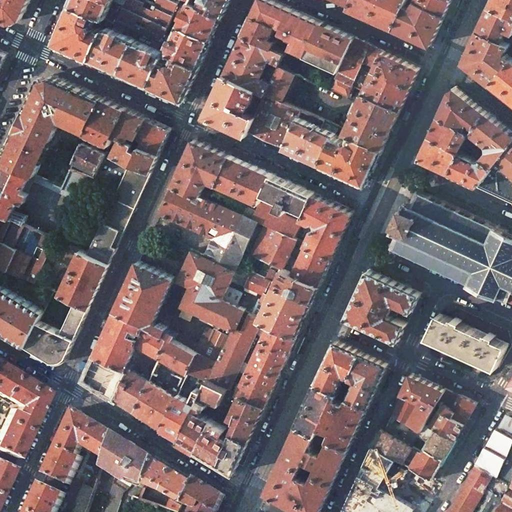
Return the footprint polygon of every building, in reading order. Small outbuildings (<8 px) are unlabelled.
[(0,0),(0,16),(10,20),(24,15),(30,0),(0,0)] [(73,0),(73,3),(101,15),(104,16),(111,19),(118,22),(120,19),(141,29),(156,36),(163,40),(179,5),(181,0),(73,0)] [(221,25),(225,16),(193,1),(191,0),(180,22),(215,38),(221,25)] [(193,0),(193,1),(225,16),(232,0),(193,0)] [(276,0),(259,0),(253,13),(284,27),(293,7),(276,0)] [(376,18),(396,27),(406,4),(408,0),(354,0),(351,7),(376,18)] [(439,30),(447,14),(416,0),(413,0),(413,2),(416,3),(414,8),(406,4),(396,27),(416,36),(433,44),(439,30)] [(451,3),(452,0),(416,0),(447,14),(451,3)] [(511,0),(493,0),(492,4),(511,13),(511,0)] [(99,20),(101,15),(73,3),(56,41),(74,50),(93,58),(106,29),(101,27),(98,28),(96,27),(95,23),(96,21),(99,20)] [(486,18),(481,29),(511,43),(511,39),(511,36),(507,35),(509,29),(511,30),(511,13),(492,4),(486,18)] [(306,13),(293,7),(284,27),(282,30),(290,34),(289,35),(291,38),(295,40),(291,48),(307,55),(323,21),(306,13)] [(249,23),(245,33),(275,46),(282,30),(284,27),(253,13),(249,23)] [(340,28),(323,21),(307,55),(341,71),(358,37),(340,28)] [(209,50),(215,38),(180,22),(169,46),(171,52),(176,53),(202,66),(209,50)] [(107,27),(106,29),(93,58),(108,65),(122,71),(137,38),(110,26),(107,27)] [(141,29),(137,38),(122,71),(138,78),(152,85),(164,59),(166,54),(165,51),(152,45),(156,36),(141,29)] [(478,70),(494,83),(511,60),(511,56),(508,53),(508,51),(509,48),(511,50),(511,43),(481,29),(472,47),(468,57),(466,61),(472,65),(478,70)] [(267,93),(272,81),(263,77),(265,73),(267,74),(268,71),(266,70),(268,67),(270,67),(271,65),(269,64),(271,59),(281,63),(286,51),(275,46),(245,33),(235,53),(226,73),(267,93)] [(379,66),(386,50),(369,42),(358,37),(341,71),(338,77),(354,85),(363,65),(364,62),(366,63),(367,61),(373,64),(379,66)] [(0,71),(9,53),(0,48),(0,71)] [(379,66),(368,91),(403,108),(414,85),(422,67),(386,50),(379,66)] [(202,66),(176,53),(173,58),(173,59),(174,61),(169,63),(169,61),(168,60),(164,59),(152,85),(169,93),(186,101),(195,81),(202,66)] [(511,97),(511,60),(494,83),(510,96),(511,97)] [(363,65),(354,85),(367,91),(368,91),(379,66),(373,64),(371,68),(363,65)] [(326,103),(332,90),(322,85),(311,111),(287,100),(299,73),(280,65),(272,81),(267,93),(303,109),(340,126),(341,127),(348,113),(332,106),(326,103)] [(207,115),(248,135),(250,129),(267,93),(226,73),(207,115)] [(39,82),(3,160),(31,173),(36,175),(43,161),(41,160),(44,154),(44,152),(45,152),(46,151),(46,150),(46,148),(46,147),(47,147),(50,140),(52,141),(62,120),(61,117),(65,116),(67,121),(89,131),(104,97),(54,74),(50,76),(51,78),(46,79),(39,82)] [(348,97),(354,85),(338,77),(332,90),(326,103),(332,106),(339,92),(348,97)] [(451,93),(442,114),(471,130),(471,129),(471,128),(469,126),(470,121),(473,121),(476,125),(473,128),(475,130),(489,111),(472,97),(458,86),(453,90),(451,93)] [(349,130),(353,132),(385,147),(395,125),(403,108),(368,91),(367,91),(349,130)] [(303,109),(267,93),(250,129),(268,138),(286,146),(303,109)] [(89,131),(72,168),(81,172),(84,165),(98,172),(107,153),(94,147),(98,138),(111,143),(112,142),(116,133),(128,107),(105,96),(104,97),(89,131)] [(128,107),(116,133),(124,136),(131,139),(134,133),(140,136),(149,116),(128,107)] [(340,126),(303,109),(286,146),(307,155),(323,163),(337,133),(340,126)] [(511,128),(504,123),(489,111),(475,130),(475,133),(489,144),(489,149),(483,157),(495,165),(496,164),(511,143),(511,128)] [(471,133),(471,130),(442,114),(436,126),(432,135),(461,149),(462,148),(471,133)] [(174,128),(149,116),(140,136),(137,142),(162,153),(174,128)] [(347,138),(337,133),(323,163),(361,180),(362,180),(364,182),(369,184),(370,180),(378,163),(385,147),(353,132),(350,138),(351,141),(348,142),(347,138)] [(461,150),(461,149),(432,135),(430,139),(422,156),(422,157),(453,171),(462,152),(462,150),(461,150)] [(137,142),(131,139),(124,136),(115,153),(153,171),(162,153),(137,142)] [(175,183),(202,195),(208,182),(213,180),(219,183),(233,154),(224,150),(197,138),(175,183)] [(111,143),(108,150),(113,152),(117,144),(112,142),(111,143)] [(511,143),(496,164),(503,169),(506,165),(511,168),(511,143)] [(98,172),(95,179),(119,189),(90,252),(112,263),(153,171),(115,153),(113,152),(108,150),(107,153),(98,172)] [(495,165),(483,157),(479,159),(464,152),(462,152),(453,171),(468,178),(480,184),(495,165)] [(274,173),(233,154),(219,183),(261,202),(265,192),(274,173)] [(0,166),(0,210),(12,217),(19,201),(21,202),(22,201),(25,202),(29,193),(24,190),(31,173),(3,160),(0,166)] [(511,175),(503,169),(496,164),(495,165),(480,184),(497,192),(511,198),(511,175)] [(36,175),(31,173),(24,190),(29,193),(35,182),(84,204),(95,179),(81,172),(72,168),(67,178),(64,184),(63,187),(36,175)] [(316,192),(274,173),(265,192),(282,200),(279,206),(289,211),(292,204),(307,211),(316,192)] [(157,223),(154,230),(194,249),(237,269),(246,250),(259,221),(253,219),(257,211),(215,192),(210,190),(207,197),(202,195),(175,183),(162,212),(181,221),(176,232),(157,223)] [(498,225),(420,189),(418,194),(418,195),(415,203),(408,200),(405,207),(404,206),(396,223),(397,223),(394,230),(401,233),(397,241),(396,240),(394,245),(472,282),(472,283),(474,284),(474,283),(499,294),(498,295),(501,296),(501,295),(511,299),(511,231),(501,226),(501,225),(499,224),(498,225)] [(287,215),(289,211),(279,206),(282,200),(265,192),(261,202),(257,211),(253,219),(259,221),(259,220),(266,223),(296,237),(303,222),(287,215)] [(315,228),(308,243),(336,256),(347,231),(356,211),(316,192),(307,211),(304,217),(313,222),(317,220),(318,221),(320,224),(316,226),(317,228),(315,228)] [(0,240),(17,249),(8,269),(14,271),(37,282),(57,238),(12,217),(0,210),(0,240)] [(299,238),(296,237),(266,223),(253,254),(274,264),(274,263),(282,266),(285,268),(290,257),(299,238)] [(0,265),(8,269),(17,249),(0,240),(0,265)] [(308,243),(301,259),(295,272),(322,285),(330,268),(336,256),(308,243)] [(62,293),(78,301),(91,307),(112,263),(90,252),(82,249),(62,293)] [(194,249),(180,279),(193,285),(184,304),(234,328),(234,327),(242,331),(251,313),(246,310),(247,308),(238,304),(243,293),(230,286),(233,280),(237,269),(194,249)] [(253,272),(251,261),(250,252),(246,250),(237,269),(233,280),(247,286),(253,272)] [(298,261),(290,257),(285,268),(295,272),(301,259),(299,258),(298,261)] [(140,259),(118,308),(165,334),(169,326),(160,322),(160,323),(156,321),(177,277),(140,259)] [(267,278),(271,270),(251,261),(253,272),(267,278)] [(276,282),(282,266),(274,263),(274,264),(271,270),(267,278),(276,282)] [(8,269),(0,265),(0,327),(29,345),(41,320),(46,310),(5,285),(14,271),(8,269)] [(299,335),(316,300),(322,285),(295,272),(285,268),(282,266),(276,282),(260,317),(272,322),(299,335)] [(371,268),(370,268),(349,315),(349,316),(350,317),(401,340),(423,291),(372,268),(371,268)] [(260,298),(253,314),(260,317),(276,282),(267,278),(253,272),(247,286),(255,290),(264,294),(262,299),(260,298)] [(64,330),(41,320),(29,345),(55,361),(68,356),(91,307),(78,301),(64,330)] [(139,343),(161,356),(170,336),(165,334),(118,308),(86,379),(136,411),(150,380),(136,371),(136,369),(134,368),(133,370),(128,367),(139,343)] [(455,319),(441,312),(430,335),(447,343),(474,355),(499,367),(510,344),(496,337),(497,335),(490,332),(489,334),(462,322),(463,320),(456,317),(455,319)] [(240,392),(247,377),(239,373),(240,371),(245,362),(259,332),(263,335),(265,337),(272,322),(260,317),(253,314),(251,313),(242,331),(234,327),(234,328),(230,336),(218,363),(210,378),(230,387),(239,391),(240,392)] [(247,377),(240,392),(243,393),(267,405),(276,385),(292,350),(299,335),(272,322),(265,337),(262,344),(247,377)] [(203,354),(214,329),(208,326),(199,343),(179,332),(175,339),(199,352),(203,354)] [(203,354),(218,363),(230,336),(214,329),(203,354)] [(175,339),(170,336),(161,356),(173,362),(179,366),(190,372),(199,352),(175,339)] [(364,350),(338,338),(319,380),(345,392),(350,381),(348,380),(349,378),(346,377),(348,373),(353,375),(364,350)] [(375,355),(364,350),(353,375),(350,381),(345,392),(371,405),(390,362),(375,355)] [(203,354),(199,352),(190,372),(189,373),(208,382),(210,378),(218,363),(203,354)] [(173,362),(161,356),(152,376),(155,378),(156,375),(165,379),(173,362)] [(17,373),(0,362),(0,395),(3,397),(4,396),(17,373)] [(245,362),(240,371),(245,373),(249,364),(245,362)] [(190,372),(179,366),(171,382),(182,388),(183,387),(189,373),(190,372)] [(48,392),(17,373),(4,396),(19,405),(16,411),(11,408),(6,419),(31,431),(48,392)] [(423,400),(409,425),(421,433),(428,420),(434,411),(440,400),(447,389),(413,373),(404,392),(423,400)] [(208,382),(205,391),(182,439),(201,451),(216,419),(230,387),(210,378),(208,382)] [(169,391),(150,380),(136,411),(164,428),(178,397),(171,393),(172,391),(170,389),(169,391)] [(351,447),(371,405),(345,392),(319,380),(300,423),(319,432),(331,438),(351,447)] [(191,400),(186,397),(180,394),(178,397),(164,428),(182,439),(205,391),(197,387),(191,400)] [(190,390),(183,387),(182,388),(180,394),(186,397),(190,390)] [(239,391),(230,387),(216,419),(224,424),(235,400),(239,391)] [(440,427),(458,438),(479,403),(447,389),(440,400),(443,402),(444,404),(438,413),(433,423),(440,427)] [(240,392),(239,391),(235,400),(239,402),(243,393),(240,392)] [(393,415),(409,425),(423,400),(404,392),(393,415)] [(267,405),(243,393),(239,402),(232,418),(238,422),(236,426),(235,430),(251,439),(267,405)] [(76,408),(59,446),(84,457),(85,454),(81,453),(84,445),(106,459),(115,432),(76,408)] [(433,423),(438,413),(434,411),(428,420),(433,423)] [(418,437),(421,433),(409,425),(393,415),(387,428),(414,444),(418,437)] [(511,418),(508,416),(477,467),(511,487),(511,418)] [(0,449),(18,458),(31,431),(6,419),(0,431),(0,449)] [(237,472),(251,439),(235,430),(229,426),(224,424),(216,419),(201,451),(237,472)] [(418,437),(430,443),(440,427),(433,423),(428,420),(421,433),(418,437)] [(268,490),(293,504),(305,511),(321,511),(351,447),(331,438),(325,452),(313,446),(319,432),(300,423),(268,490)] [(430,443),(426,450),(445,460),(458,438),(440,427),(430,443)] [(382,428),(375,444),(399,458),(404,461),(413,446),(382,428)] [(156,457),(115,432),(106,459),(103,467),(134,485),(145,489),(156,457)] [(375,444),(348,507),(356,511),(413,511),(418,505),(383,483),(399,458),(375,444)] [(59,446),(46,474),(71,485),(84,457),(59,446)] [(424,453),(413,446),(404,461),(419,469),(434,478),(445,460),(426,450),(424,453)] [(181,511),(195,481),(156,457),(145,489),(142,499),(178,511),(181,511)] [(0,495),(13,467),(0,460),(0,495)] [(511,511),(511,487),(477,467),(460,496),(451,511),(511,511)] [(434,478),(419,469),(411,483),(426,492),(434,478)] [(197,477),(195,481),(181,511),(217,511),(226,495),(197,477)] [(58,511),(67,493),(42,482),(28,511),(58,511)] [(88,511),(96,490),(84,484),(75,503),(78,504),(74,511),(88,511)]
